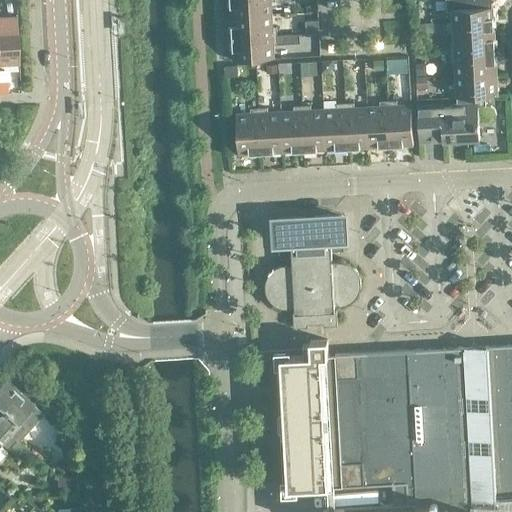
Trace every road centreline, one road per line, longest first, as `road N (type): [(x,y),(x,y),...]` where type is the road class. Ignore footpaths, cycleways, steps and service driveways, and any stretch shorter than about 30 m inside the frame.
road 1 (residential): [(222,333),(218,220),(241,195),(511,180)]
road 2 (unclassified): [(235,511),(222,333)]
